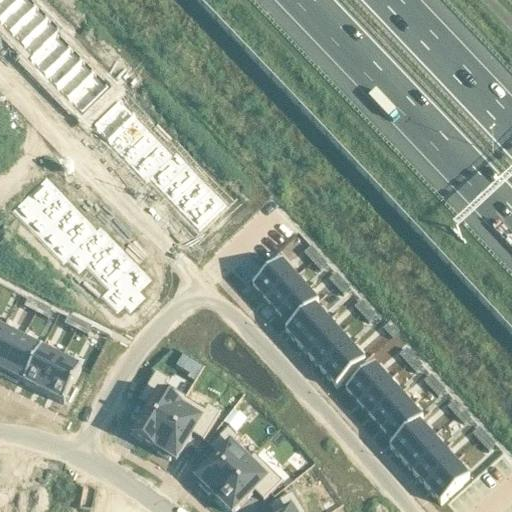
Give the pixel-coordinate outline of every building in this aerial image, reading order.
[(26,0),(24,0),(0,23),(0,27),(9,37),(37,11),(26,0)] [(0,0),(0,23),(24,0),(0,0)] [(72,1),(65,8),(72,15),(79,8),(72,1)] [(37,11),(9,37),(21,50),(49,23),(37,11)] [(89,18),(82,25),(91,35),(98,28),(89,18)] [(49,23),(21,50),(32,61),(29,65),(30,65),(61,35),(49,23)] [(98,28),(91,35),(98,42),(105,35),(98,28)] [(61,35),(30,65),(44,80),(71,53),(58,39),(61,36),(61,35)] [(119,40),(112,47),(119,54),(126,47),(119,40)] [(126,47),(119,54),(128,63),(135,56),(126,47)] [(71,53),(44,80),(56,92),(83,65),(71,53)] [(83,65),(56,92),(67,104),(95,78),(83,65)] [(95,78),(67,104),(82,120),(110,93),(95,78)] [(158,80),(151,87),(160,96),(167,89),(158,80)] [(167,89),(160,96),(167,104),(174,97),(167,89)] [(121,104),(93,131),(108,146),(136,120),(121,104)] [(178,111),(171,118),(178,125),(185,119),(178,111)] [(185,119),(178,125),(187,135),(194,128),(185,119)] [(136,120),(108,146),(120,158),(147,132),(136,120)] [(13,136),(3,126),(0,129),(0,132),(8,140),(13,136)] [(147,132),(120,158),(131,171),(159,144),(147,132)] [(204,138),(197,145),(204,153),(211,146),(204,138)] [(159,144),(131,171),(146,185),(177,155),(176,155),(173,158),(159,144)] [(211,146),(204,153),(211,160),(218,153),(211,146)] [(177,155),(146,185),(146,186),(150,183),(161,194),(189,168),(177,155)] [(227,163),(220,170),(227,177),(234,170),(227,163)] [(189,168),(161,194),(173,206),(200,180),(189,168)] [(234,170),(227,177),(236,186),(243,180),(234,170)] [(44,181),(12,212),(27,229),(62,195),(46,179),(44,181)] [(200,180),(173,206),(184,218),(212,192),(200,180)] [(212,192),(184,218),(199,234),(227,207),(212,192)] [(62,195),(27,229),(39,241),(74,208),(62,195)] [(74,208),(39,241),(51,253),(85,220),(74,208)] [(85,220),(51,253),(63,265),(101,229),(100,228),(96,231),(85,220)] [(101,229),(63,265),(63,266),(67,262),(78,274),(112,241),(101,229)] [(112,241),(78,274),(78,275),(85,268),(96,279),(124,253),(112,241)] [(311,248),(304,255),(313,265),(320,258),(311,248)] [(124,253),(96,279),(107,291),(100,297),(101,298),(136,265),(124,253)] [(320,258),(313,265),(320,273),(328,266),(320,258)] [(136,265),(101,298),(117,314),(124,308),(130,314),(145,299),(139,293),(151,281),(136,265)] [(281,265),(252,290),(267,306),(295,281),(281,265)] [(14,275),(9,284),(19,289),(23,280),(14,275)] [(336,275),(329,282),(336,289),(343,283),(336,275)] [(23,280),(19,289),(28,293),(32,284),(23,280)] [(295,281),(267,306),(278,319),(306,293),(295,281)] [(343,283),(336,289),(343,297),(350,290),(343,283)] [(46,291),(42,300),(51,305),(55,296),(46,291)] [(306,293),(278,319),(289,331),(285,334),(286,335),(318,306),(306,293)] [(55,296),(51,305),(60,309),(64,301),(55,296)] [(30,300),(26,309),(37,315),(42,306),(30,300)] [(362,302),(355,309),(362,317),(369,310),(362,302)] [(42,306),(37,315),(49,321),(54,312),(42,306)] [(318,306),(286,335),(300,350),(328,324),(315,310),(318,306)] [(77,309),(72,318),(82,323),(86,314),(77,309)] [(369,310),(362,317),(369,324),(376,317),(369,310)] [(86,314),(82,323),(93,328),(98,320),(86,314)] [(71,317),(66,326),(78,332),(82,323),(72,318),(71,317)] [(82,323),(78,332),(90,338),(94,329),(93,328),(82,323)] [(328,324),(300,350),(311,363),(339,337),(328,324)] [(391,324),(383,331),(392,341),(400,334),(391,324)] [(4,332),(0,340),(0,375),(5,379),(24,342),(4,332)] [(339,337),(311,363),(322,375),(351,349),(339,337)] [(24,342),(5,379),(19,385),(20,383),(25,386),(26,386),(43,352),(24,342)] [(351,349),(322,375),(336,391),(365,365),(351,349)] [(43,352),(26,386),(27,387),(27,386),(45,396),(63,362),(43,352)] [(400,356),(392,362),(401,372),(409,365),(400,356)] [(63,362),(45,396),(64,405),(64,406),(66,406),(83,371),(82,371),(63,362)] [(409,365),(401,372),(409,380),(416,373),(409,365)] [(374,369),(346,394),(360,410),(389,385),(374,369)] [(150,409),(133,438),(154,451),(185,400),(165,388),(169,383),(156,375),(140,403),(150,409)] [(432,377),(424,384),(431,392),(439,385),(432,377)] [(389,385),(360,410),(371,423),(400,397),(389,385)] [(439,385),(431,392),(438,399),(446,392),(439,385)] [(400,397),(371,423),(383,435),(411,410),(400,397)] [(185,400),(154,451),(154,452),(155,451),(158,453),(157,455),(170,463),(171,461),(176,463),(192,436),(203,443),(220,416),(208,408),(205,414),(186,402),(186,401),(185,400)] [(457,405),(450,412),(457,419),(464,412),(457,405)] [(411,410),(383,435),(393,447),(394,448),(419,426),(423,423),(411,410)] [(464,412),(457,419),(464,427),(471,420),(464,412)] [(393,447),(390,451),(404,467),(433,441),(419,426),(394,448),(393,447)] [(480,430),(473,436),(480,444),(487,437),(480,430)] [(219,459),(197,481),(201,485),(199,487),(209,498),(211,496),(214,499),(255,458),(254,457),(251,461),(236,446),(235,445),(238,442),(228,431),(210,450),(219,459)] [(487,437),(480,444),(489,454),(496,447),(487,437)] [(433,441),(404,467),(415,479),(444,454),(433,441)] [(444,454),(415,479),(427,492),(455,466),(444,454)] [(255,458),(214,499),(227,511),(236,511),(255,494),(264,503),(282,485),(255,458)] [(455,466),(427,492),(441,508),(470,482),(455,466)] [(271,511),(302,511),(292,496),(270,509),(271,511)]
